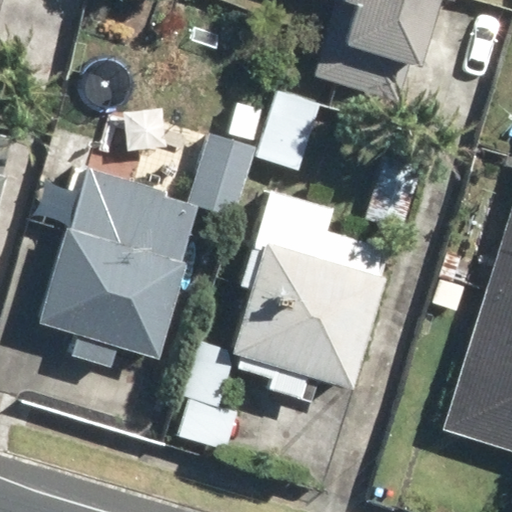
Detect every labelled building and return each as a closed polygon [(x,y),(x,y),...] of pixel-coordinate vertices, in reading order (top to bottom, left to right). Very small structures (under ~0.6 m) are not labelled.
[(320,0),(298,74),(385,100),(398,57),(415,62),(433,0),(320,0)] [(265,86),(245,154),(284,165),(303,97),(265,86)] [(199,131),(180,200),(225,212),(245,143),(199,131)] [(413,217),(424,165),(384,156),(372,208),(413,217)] [(511,160),(429,427),(511,452),(511,160)] [(76,166),(30,320),(147,355),(189,214),(154,204),(158,190),(76,166)] [(242,285),(224,351),(345,385),(375,274),(307,255),(321,205),(260,188),(233,283),(242,285)]
